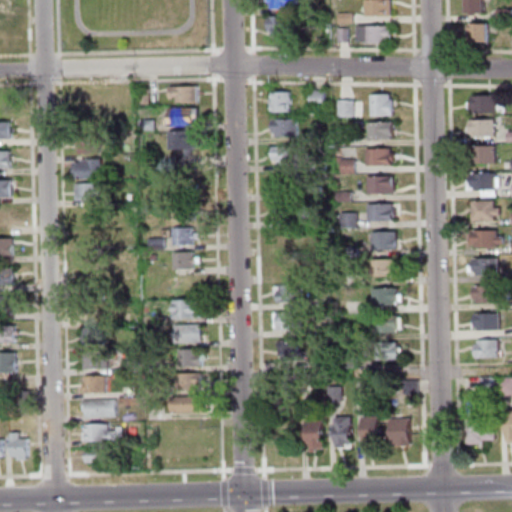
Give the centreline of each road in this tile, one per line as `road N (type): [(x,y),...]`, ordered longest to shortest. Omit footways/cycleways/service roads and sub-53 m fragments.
road 1 (residential): [(53,511),(40,0)]
road 2 (residential): [(440,511),(427,0)]
road 3 (secondary): [(511,487),(0,500)]
road 4 (residential): [(242,511),(231,66)]
road 5 (residential): [(511,69),(231,66)]
road 6 (residential): [(231,66),(0,71)]
